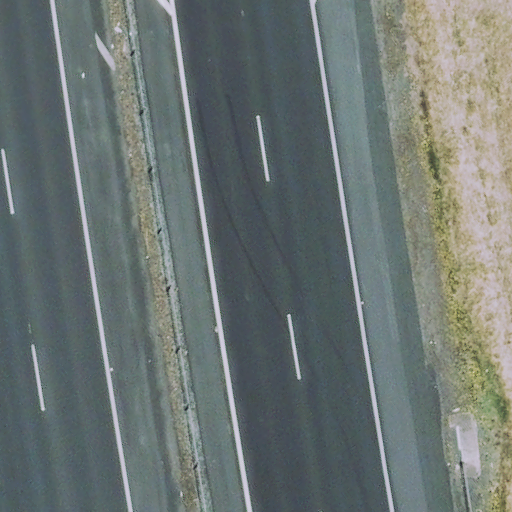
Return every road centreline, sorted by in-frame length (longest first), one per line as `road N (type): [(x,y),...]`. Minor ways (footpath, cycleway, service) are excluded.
road 1 (motorway): [(120,511),(30,0)]
road 2 (motorway): [(290,0),(362,511)]
